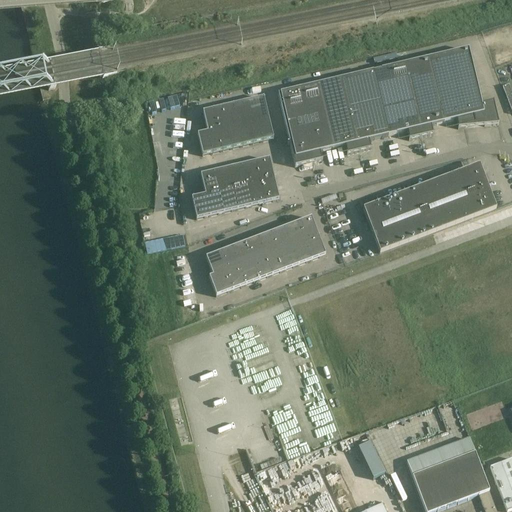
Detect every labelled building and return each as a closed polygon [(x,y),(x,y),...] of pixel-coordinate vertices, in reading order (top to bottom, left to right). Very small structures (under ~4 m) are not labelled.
[(468,51),(426,61),(441,125),(457,122),(458,129),(458,130),(459,130),(498,126),(493,103),(492,103),(492,104),(481,106),(468,51)] [(433,135),(433,136),(431,128),(441,125),(426,61),(404,67),(420,139),(433,136),(433,135)] [(404,67),(373,74),(388,138),(407,133),(409,141),(408,141),(409,142),(420,139),(404,67)] [(373,74),(339,82),(356,154),(371,151),(371,150),(370,150),(369,143),(388,138),(373,74)] [(339,82),(315,88),(330,152),(345,148),(347,156),(346,156),(356,154),(339,82)] [(511,112),(511,92),(510,86),(503,89),(511,112)] [(322,161),(321,162),(320,154),(330,152),(315,88),(278,96),(295,169),(322,162),(322,161)] [(263,100),(253,102),(258,122),(268,120),(263,100)] [(248,124),(258,122),(253,102),(243,105),(248,124)] [(238,127),(248,124),(243,105),(233,107),(238,127)] [(227,129),(238,127),(233,107),(223,109),(227,129)] [(217,132),(227,129),(223,109),(213,112),(217,132)] [(207,134),(217,132),(213,112),(202,114),(207,134)] [(273,141),(268,120),(258,122),(263,143),(273,141)] [(253,146),(263,143),(258,122),(248,124),(253,146)] [(243,148),(253,146),(248,124),(238,127),(243,148)] [(232,150),(243,148),(238,127),(227,129),(232,150)] [(222,153),(232,150),(227,129),(217,132),(222,153)] [(212,155),(222,153),(217,132),(207,134),(212,155)] [(202,158),(212,155),(207,134),(197,136),(202,158)] [(269,161),(255,164),(260,185),(274,181),(269,161)] [(255,164),(241,167),(246,188),(260,185),(255,164)] [(246,188),(241,167),(228,171),(233,191),(246,188)] [(471,169),(363,210),(380,255),(494,212),(494,211),(496,211),(490,193),(488,194),(484,184),(485,183),(484,179),(482,180),(481,178),(481,176),(480,174),(478,172),(476,171),(474,171),(471,171),(471,169)] [(214,174),(219,194),(233,191),(228,171),(214,174)] [(200,177),(205,197),(219,194),(214,174),(200,177)] [(274,181),(260,185),(265,205),(279,202),(274,181)] [(265,205),(260,185),(246,188),(251,208),(265,205)] [(246,188),(233,191),(237,211),(251,208),(246,188)] [(233,191),(219,194),(224,215),(237,211),(233,191)] [(219,194),(205,197),(210,218),(224,215),(219,194)] [(205,197),(191,200),(196,221),(210,218),(205,197)] [(305,243),(318,238),(311,220),(298,225),(305,243)] [(305,243),(298,225),(284,230),(291,248),(305,243)] [(291,248),(284,230),(271,235),(278,253),(291,248)] [(278,253),(271,235),(258,240),(265,258),(278,253)] [(150,253),(184,249),(183,238),(149,241),(150,253)] [(312,262),(325,257),(318,238),(305,243),(312,262)] [(265,258),(258,240),(245,245),(252,263),(265,258)] [(291,248),(299,267),(312,262),(305,243),(291,248)] [(252,263),(245,245),(232,249),(239,268),(252,263)] [(278,253),(285,272),(299,267),(291,248),(278,253)] [(239,268),(232,249),(219,254),(226,273),(239,268)] [(265,258),(272,277),(285,272),(278,253),(265,258)] [(219,254),(205,260),(212,278),(209,279),(209,280),(226,273),(219,254)] [(252,263),(259,282),(272,277),(265,258),(252,263)] [(239,268),(246,287),(259,282),(252,263),(239,268)] [(226,273),(233,292),(246,287),(239,268),(226,273)] [(226,273),(209,280),(216,298),(233,292),(226,273)] [(302,380),(315,376),(304,341),(292,345),(296,358),(302,356),(304,364),(297,366),(302,380)] [(483,511),(495,511),(469,441),(406,464),(424,511),(440,511),(478,498),(483,511)] [(356,450),(371,481),(383,475),(368,444),(356,450)] [(511,460),(490,469),(505,511),(509,511),(511,511),(511,460)]
